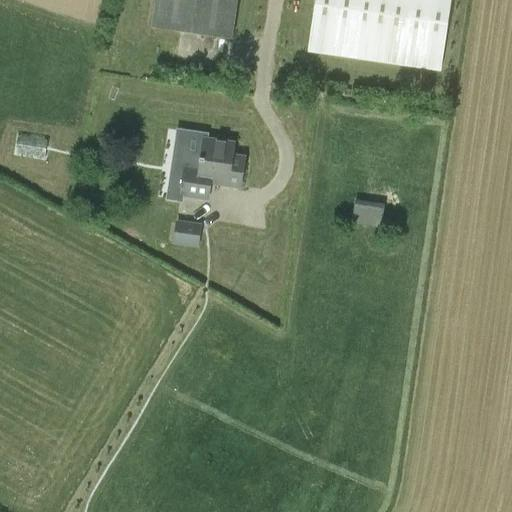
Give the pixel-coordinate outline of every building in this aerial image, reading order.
[(237,0),(155,0),(152,27),(180,31),(231,39),(237,0)] [(328,0),(321,52),(429,68),(438,0),(328,0)] [(240,186),(244,157),(232,156),(234,143),(204,139),(205,134),(185,131),(182,155),(201,158),(200,170),(185,168),(181,194),(208,198),(210,182),(240,186)] [(48,140),(17,136),(15,153),(45,158),(48,140)] [(351,223),(381,228),(384,205),(354,201),(351,223)] [(201,238),(188,236),(190,227),(177,225),(174,243),(199,247),(201,238)]
